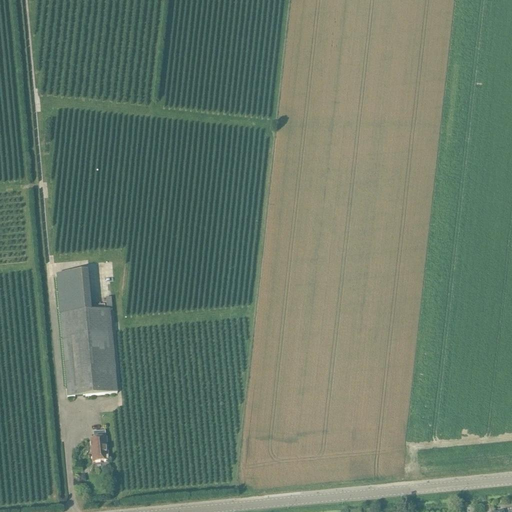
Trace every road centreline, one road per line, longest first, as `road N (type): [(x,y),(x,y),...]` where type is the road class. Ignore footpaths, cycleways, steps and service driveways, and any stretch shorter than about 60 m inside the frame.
road 1 (tertiary): [(180,511),(511,480)]
road 2 (track): [(24,0),(47,256)]
